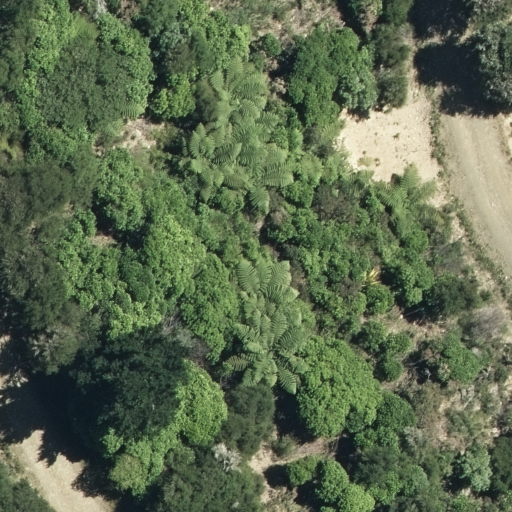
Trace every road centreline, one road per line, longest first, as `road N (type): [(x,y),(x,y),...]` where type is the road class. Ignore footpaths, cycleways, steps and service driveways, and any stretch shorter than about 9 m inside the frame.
road 1 (track): [(444,0),(443,124),(511,269)]
road 2 (track): [(75,511),(0,375)]
